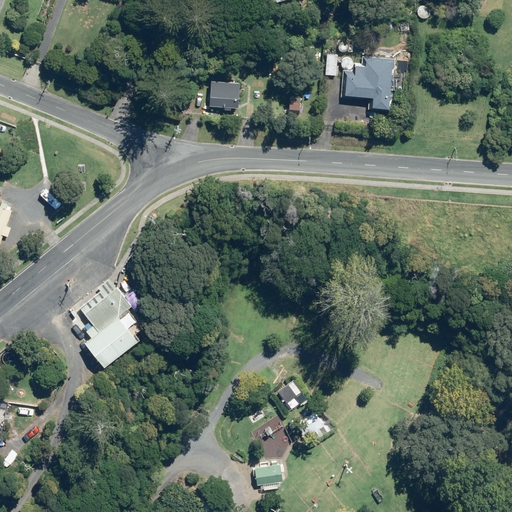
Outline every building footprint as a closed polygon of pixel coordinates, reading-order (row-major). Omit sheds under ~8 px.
[(324,74),(335,75),(337,55),(325,54),(324,74)] [(342,69),(341,97),(368,99),(368,109),(390,110),(394,59),(363,57),(362,71),(342,69)] [(238,83),(209,81),(207,106),(223,107),(223,110),(230,110),(230,108),(236,108),(238,83)] [(0,204),(0,240),(1,241),(4,232),(9,234),(12,225),(7,224),(12,208),(0,204)] [(126,269),(127,270),(129,271),(131,271),(133,270),(135,269),(136,268),(136,266),(136,264),(135,262),(134,260),(132,260),(130,259),(128,260),(127,261),(125,262),(125,264),(124,265),(125,267),(126,269)] [(134,284),(135,285),(137,286),(139,286),(141,285),(143,284),(144,282),(144,280),(144,278),(143,277),(142,275),(140,274),(138,274),(137,274),(135,275),(134,277),(133,278),(133,280),(133,282),(134,284)] [(99,369),(132,344),(127,339),(137,332),(122,313),(126,310),(107,286),(70,315),(83,332),(80,335),(84,341),(80,344),(99,369)] [(281,395),(291,409),(301,402),(291,388),(281,395)] [(315,411),(297,423),(297,421),(291,425),(293,429),(299,425),(311,443),(329,432),(315,411)] [(259,484),(282,482),(280,464),(257,467),(259,484)] [(208,511),(208,500),(189,502),(189,511),(208,511)]
